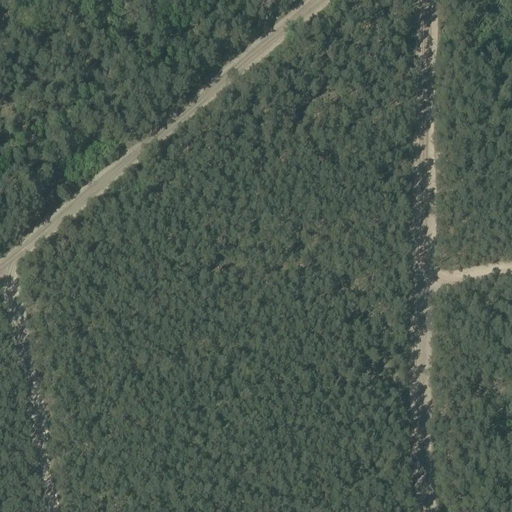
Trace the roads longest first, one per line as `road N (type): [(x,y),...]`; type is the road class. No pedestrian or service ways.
road 1 (track): [(421,0),(420,437),(429,511)]
road 2 (track): [(0,264),(319,0)]
road 3 (track): [(52,511),(5,260)]
